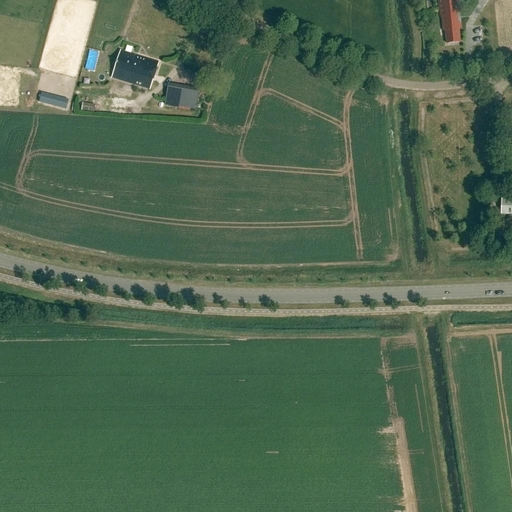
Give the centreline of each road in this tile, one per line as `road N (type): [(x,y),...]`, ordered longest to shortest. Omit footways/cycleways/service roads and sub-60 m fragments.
road 1 (primary): [(511,292),(206,302),(0,266)]
road 2 (unclassified): [(511,78),(398,85),(201,0)]
